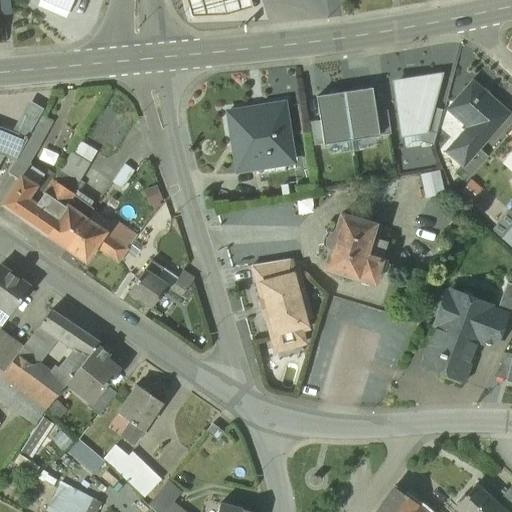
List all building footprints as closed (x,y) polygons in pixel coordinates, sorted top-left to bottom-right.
[(185,0),(190,16),(223,14),(251,7),(248,0),(185,0)] [(438,75),(393,82),(401,134),(422,130),(429,106),(438,75)] [(492,100),(470,81),(449,105),(469,123),(445,151),(461,165),(503,117),(502,117),(506,113),(492,100)] [(370,87),(342,92),(350,139),(377,135),(374,111),(370,87)] [(342,92),(315,96),(318,119),(322,143),(350,139),(342,92)] [(102,133),(122,104),(108,94),(88,124),(102,133)] [(283,103),(226,113),(235,171),(254,168),(252,160),(291,154),(283,103)] [(29,104),(14,132),(25,138),(41,110),(29,104)] [(440,109),(429,106),(420,142),(431,145),(440,109)] [(386,109),(374,111),(377,135),(389,133),(386,109)] [(318,119),(307,121),(310,145),(322,143),(318,119)] [(0,160),(4,155),(13,160),(25,138),(14,132),(13,132),(0,126),(0,124),(0,123),(0,160)] [(37,145),(25,138),(13,160),(26,167),(37,145)] [(90,162),(71,149),(60,168),(74,178),(78,181),(90,162)] [(59,158),(45,152),(40,164),(55,169),(59,158)] [(20,176),(1,204),(25,220),(38,201),(28,194),(35,186),(35,185),(43,174),(32,166),(24,178),(20,176)] [(421,169),(424,193),(443,190),(439,166),(421,169)] [(136,173),(125,167),(113,187),(123,193),(136,173)] [(74,178),(60,168),(55,176),(53,180),(75,195),(82,184),(78,181),(74,178)] [(35,185),(35,186),(28,194),(38,201),(38,200),(44,192),(52,179),(53,180),(55,176),(45,170),(35,185)] [(44,192),(38,200),(38,201),(25,220),(46,235),(66,207),(44,192)] [(66,207),(46,235),(65,248),(85,219),(93,206),(74,195),(66,207)] [(373,224),(339,214),(335,227),(333,230),(328,235),(325,243),(326,246),(327,250),(327,255),(323,267),(372,282),(379,259),(364,255),(373,224)] [(85,219),(65,248),(84,261),(95,246),(117,261),(135,235),(112,219),(103,231),(85,219)] [(511,223),(500,238),(511,248),(511,223)] [(289,258),(251,264),(255,279),(292,269),(289,258)] [(151,259),(128,291),(139,299),(138,301),(146,306),(147,304),(151,307),(166,285),(155,278),(162,267),(151,259)] [(0,305),(10,312),(28,287),(0,267),(0,305)] [(255,279),(261,302),(263,302),(266,314),(264,315),(270,337),(271,337),(299,329),(305,328),(302,317),(309,315),(296,268),(292,269),(255,279)] [(193,277),(182,269),(169,288),(180,296),(192,279),(193,277)] [(511,284),(505,281),(494,311),(504,315),(503,316),(511,319),(511,284)] [(488,305),(449,290),(448,294),(444,292),(433,322),(437,324),(421,364),(436,370),(439,375),(458,382),(463,380),(468,368),(466,363),(474,340),(479,338),(493,343),(503,316),(504,315),(494,311),(486,308),(488,305)] [(10,312),(0,305),(0,325),(10,312)] [(81,330),(50,309),(16,353),(34,366),(58,335),(72,343),(81,330)] [(299,329),(271,337),(274,349),(302,341),(299,329)] [(22,346),(0,330),(0,374),(16,353),(22,346)] [(98,341),(81,330),(72,343),(70,345),(76,348),(60,368),(70,377),(95,345),(98,341)] [(107,354),(95,345),(70,377),(95,397),(105,385),(117,369),(103,358),(107,354)] [(34,366),(16,353),(0,374),(0,398),(33,421),(43,405),(45,407),(62,387),(57,383),(34,366)] [(62,387),(70,377),(62,371),(54,381),(57,383),(62,387)] [(140,387),(136,384),(116,412),(129,421),(120,435),(131,443),(140,429),(141,429),(161,401),(149,393),(149,392),(141,386),(140,387)] [(114,392),(105,385),(88,407),(98,414),(114,392)] [(214,438),(222,430),(212,422),(205,430),(214,438)] [(160,478),(131,450),(126,455),(114,444),(103,456),(143,495),(160,478)] [(93,511),(99,501),(59,481),(43,511),(93,511)] [(168,481),(148,504),(155,511),(185,511),(173,500),(180,492),(168,481)] [(474,483),(464,494),(462,492),(454,500),(457,502),(453,506),(459,511),(511,511),(511,482),(494,502),(474,483)] [(416,502),(392,486),(373,511),(425,511),(415,504),(416,502)] [(235,506),(219,502),(216,511),(256,511),(244,509),(246,502),(237,499),(235,506)]
